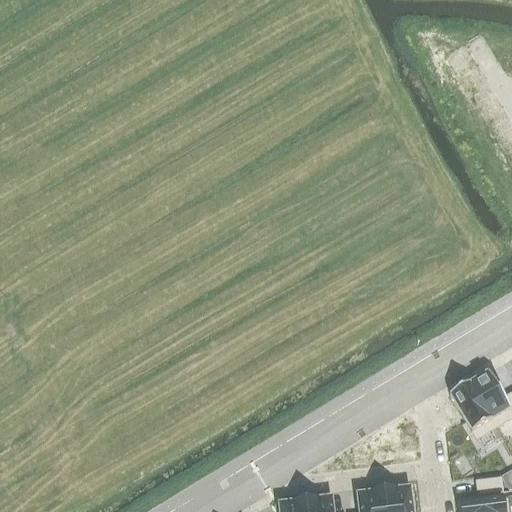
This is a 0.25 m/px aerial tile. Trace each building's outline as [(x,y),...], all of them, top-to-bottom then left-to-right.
[(468,385),(468,386),(495,431),(511,420),(511,395),(503,401),(487,375),(469,386),(468,385)] [(468,386),(448,398),(475,442),(495,431),(468,386)] [(511,473),(501,480),(508,492),(511,491),(511,473)] [(500,481),(475,484),(477,498),(502,495),(500,481)] [(409,511),(407,492),(383,495),(384,511),(409,511)] [(359,511),(384,511),(383,495),(358,498),(359,511)] [(508,500),(460,506),(460,511),(509,511),(509,509),(508,500)] [(330,511),(329,502),(304,505),(305,511),(330,511)]
